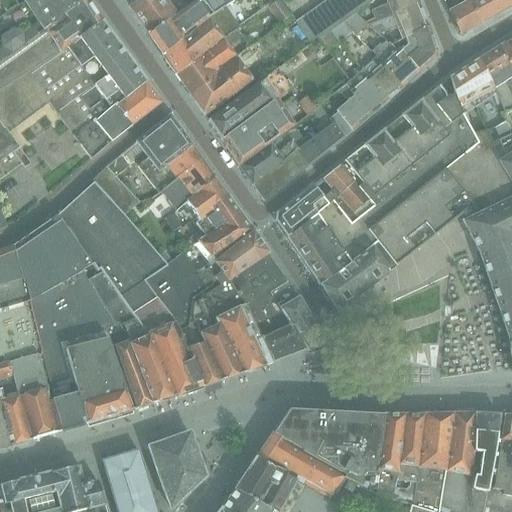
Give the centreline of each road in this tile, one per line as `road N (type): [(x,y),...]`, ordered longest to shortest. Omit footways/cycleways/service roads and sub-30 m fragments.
road 1 (residential): [(175,101),(258,218),(453,58)]
road 2 (residential): [(0,239),(57,202),(175,101)]
road 3 (residential): [(104,0),(175,101)]
